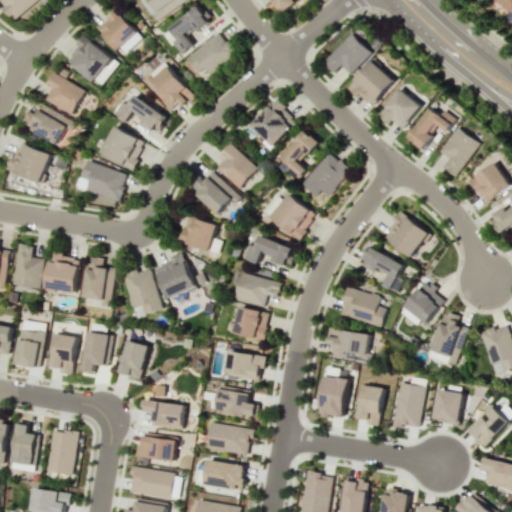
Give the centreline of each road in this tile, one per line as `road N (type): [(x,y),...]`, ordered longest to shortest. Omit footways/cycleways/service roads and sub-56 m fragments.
road 1 (residential): [(343,0),(186,141),(134,229),(0,210)]
road 2 (residential): [(393,165),(311,287),(270,511)]
road 3 (residential): [(239,0),(338,117),(393,165)]
road 4 (residential): [(0,388),(87,403),(102,413),(109,438),(96,511)]
road 5 (tertiary): [(391,0),(511,104)]
road 6 (residential): [(282,436),(438,463)]
road 7 (residential): [(393,165),(456,218),(486,279)]
road 8 (residential): [(79,0),(22,60),(0,101)]
